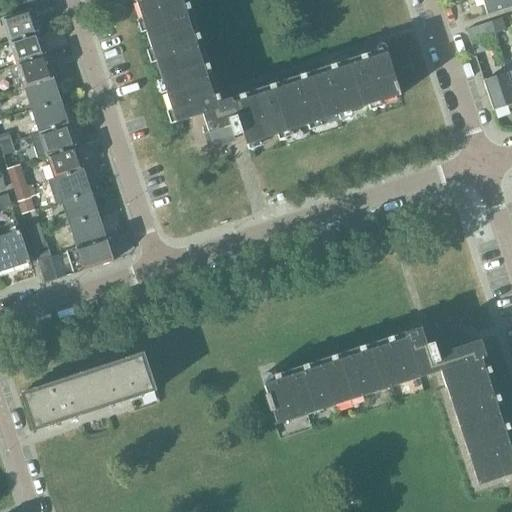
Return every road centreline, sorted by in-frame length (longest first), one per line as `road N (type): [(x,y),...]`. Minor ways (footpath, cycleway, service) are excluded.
road 1 (residential): [(153,272),(481,164)]
road 2 (residential): [(153,272),(66,0)]
road 3 (residential): [(481,164),(430,0)]
road 4 (residential): [(0,324),(153,272)]
